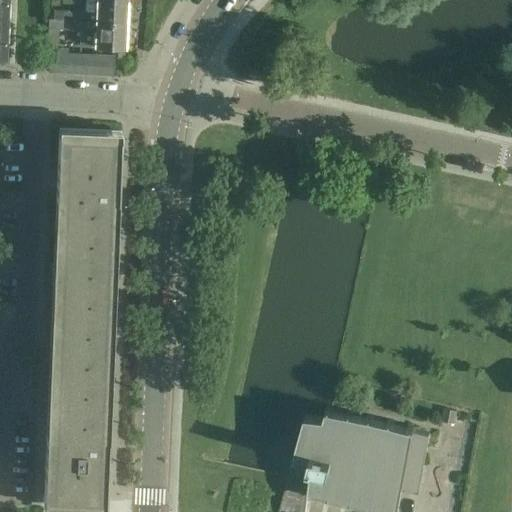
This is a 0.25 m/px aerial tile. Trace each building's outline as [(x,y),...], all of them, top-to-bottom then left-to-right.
[(53,10),(52,20),(125,23),(125,18),(125,16),(125,14),(126,0),(127,1),(127,0),(97,0),(97,12),(87,12),(53,10)] [(124,45),(125,33),(125,29),(125,23),(52,20),(48,19),(47,44),(57,44),(58,30),(96,32),(96,44),(95,44),(95,46),(111,47),(125,47),(125,45),(124,45)] [(51,71),(63,72),(110,74),(110,75),(111,75),(112,56),(65,54),(66,50),(50,49),(49,72),(51,72),(51,71)] [(106,469),(107,442),(107,439),(117,201),(117,198),(118,171),(118,168),(119,141),(119,138),(58,136),(58,139),(56,166),(56,167),(56,169),(55,196),(55,197),(55,199),(51,307),(45,436),(45,440),(44,466),(44,470),(43,496),(43,500),(105,502),(105,499),(106,472),(106,469)] [(311,467),(309,481),(307,495),(324,498),(324,501),(329,502),(330,500),(346,504),(345,506),(351,507),(352,505),(367,508),(367,511),(371,511),(373,511),(374,510),(383,511),(395,511),(400,490),(418,493),(429,433),(412,429),(413,426),(406,424),(405,426),(392,423),(393,420),(386,418),(386,422),(371,418),(372,415),(366,413),(365,416),(351,413),(352,410),(346,409),(345,412),(330,409),(331,406),(329,405),(326,405),(325,411),(326,411),(323,416),(304,415),(291,460),(294,460),(295,456),(308,460),(307,466),(311,467)]
